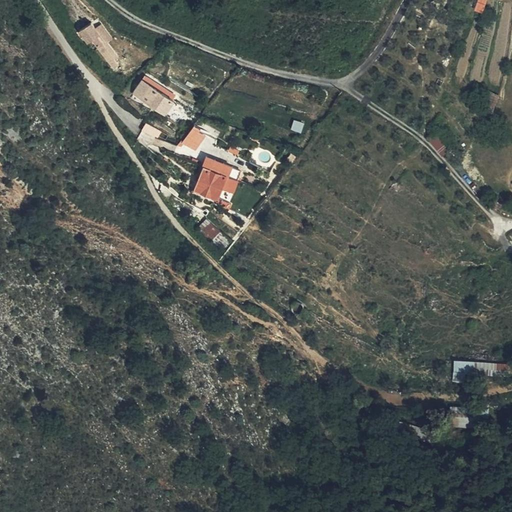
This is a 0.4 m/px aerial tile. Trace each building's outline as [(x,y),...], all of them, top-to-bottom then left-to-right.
[(462,16),(469,1),(467,0),(453,0),(449,10),(462,16)] [(479,1),(476,8),(483,10),(485,3),(479,1)] [(101,36),(96,30),(92,24),(80,33),(88,45),(92,43),(99,51),(110,43),(104,35),(101,36)] [(102,26),(96,30),(101,36),(104,35),(110,43),(113,41),(102,26)] [(166,94),(168,91),(146,76),(134,93),(165,113),(174,100),(173,99),(166,94)] [(175,95),(168,91),(166,94),(173,99),(175,95)] [(483,103),(495,107),(498,95),(486,91),(483,103)] [(492,114),(495,107),(483,103),(480,110),(492,114)] [(161,131),(146,123),(142,131),(154,138),(155,136),(158,137),(161,131)] [(183,142),(198,149),(208,130),(193,123),(183,142)] [(442,155),(453,146),(439,130),(429,137),(442,155)] [(203,166),(207,156),(199,153),(195,163),(203,166)] [(234,166),(207,156),(203,166),(204,167),(195,190),(219,200),(229,177),(230,177),(234,166)] [(244,170),(234,166),(230,177),(239,181),(244,170)] [(231,241),(207,218),(197,229),(220,252),(231,241)] [(511,373),(511,359),(455,360),(455,380),(470,380),(470,374),(511,373)] [(476,410),(439,406),(437,427),(474,432),(476,410)]
